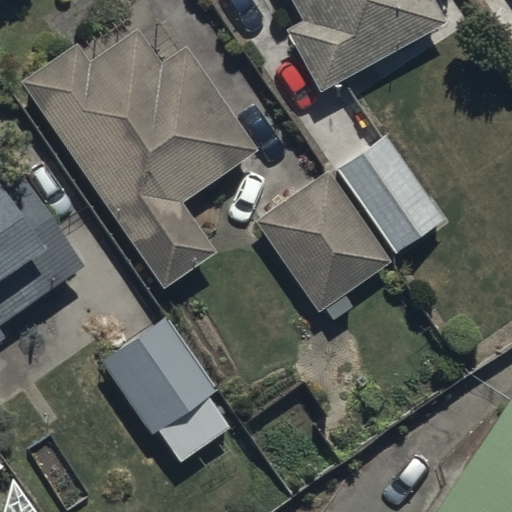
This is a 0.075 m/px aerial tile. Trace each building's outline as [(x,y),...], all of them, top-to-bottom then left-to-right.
[(294,0),(302,13),(282,24),(317,86),(445,14),(436,0),(294,0)] [(75,37),(22,74),(166,277),(215,243),(181,195),(257,141),(182,36),(157,54),(135,23),(88,56),(75,37)] [(383,131),(336,163),(391,244),(441,211),(383,131)] [(0,334),(5,331),(0,324),(0,317),(87,255),(22,165),(6,177),(0,168),(0,334)] [(326,165),(254,215),(318,305),(327,299),(339,317),(357,305),(344,287),(389,256),(326,165)] [(163,307),(100,354),(153,426),(154,426),(179,459),(230,421),(208,390),(219,382),(163,307)] [(511,511),(511,389),(510,388),(426,511),(511,511)]
